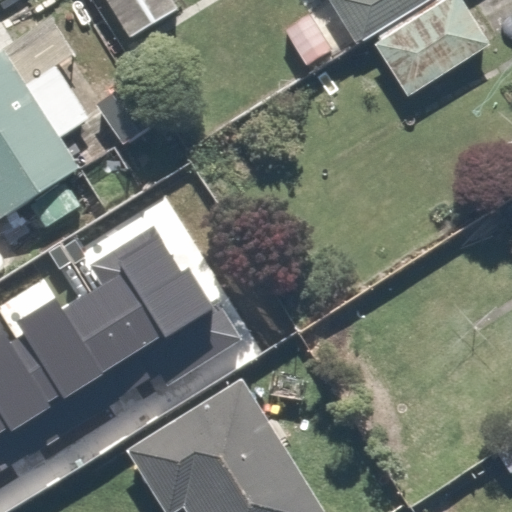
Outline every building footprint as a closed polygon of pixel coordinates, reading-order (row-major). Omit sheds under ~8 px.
[(175,14),(166,0),(102,0),(125,42),(175,14)] [(314,0),(342,45),(416,0),(314,0)] [(485,49),(452,0),(442,0),(368,49),(403,103),(485,49)] [(51,140),(81,119),(47,70),(69,54),(39,10),(0,36),(0,214),(9,208),(30,238),(90,197),(51,140)] [(257,511),(238,483),(193,511),(257,511)]
